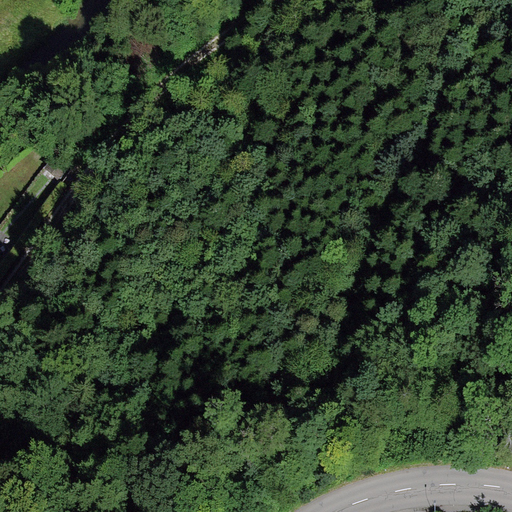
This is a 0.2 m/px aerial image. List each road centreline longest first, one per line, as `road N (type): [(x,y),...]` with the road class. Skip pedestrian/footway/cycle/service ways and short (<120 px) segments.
road 1 (track): [(0,299),(126,121),(278,0)]
road 2 (tertiary): [(334,511),(450,484),(511,492)]
